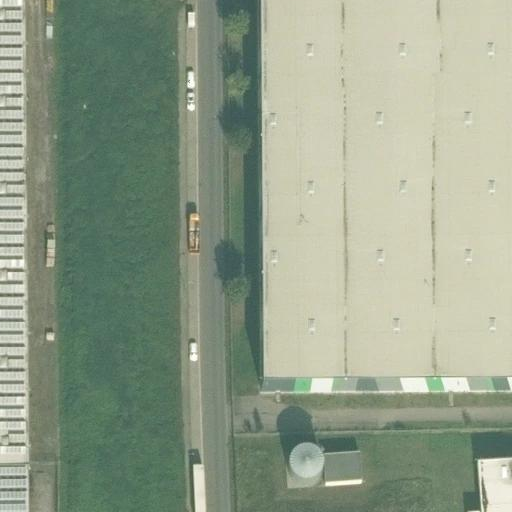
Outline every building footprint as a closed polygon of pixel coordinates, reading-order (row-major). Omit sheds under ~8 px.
[(24,0),(0,0),(0,476),(27,476),(28,476),(24,0)] [(511,0),(257,0),(260,395),(511,393),(511,0)] [(311,488),(315,485),(319,481),(321,476),(321,470),(320,465),(317,461),(313,457),(308,455),(302,455),(297,456),(293,459),(289,463),(287,468),(287,473),(288,479),(291,483),(295,487),(300,489),(306,489),(311,488)] [(323,460),(325,488),(361,486),(359,457),(323,460)] [(511,511),(511,465),(479,468),(482,511),(511,511)] [(0,511),(27,511),(27,476),(0,476),(0,511)]
